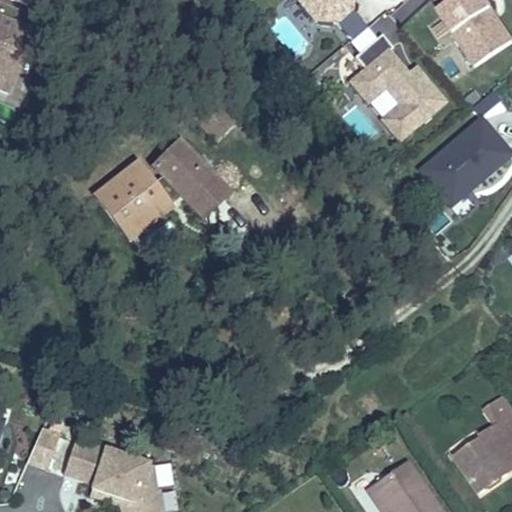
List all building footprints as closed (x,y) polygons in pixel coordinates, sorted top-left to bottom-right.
[(296,0),(314,22),(336,24),(352,11),(352,0),(296,0)] [(511,41),(484,0),(457,0),(439,12),(475,68),(511,43),(511,41)] [(347,39),(365,30),(357,14),(339,23),(347,39)] [(36,31),(0,15),(0,90),(8,94),(16,75),(12,63),(17,51),(26,55),(36,31)] [(393,50),(382,37),(355,59),(365,72),(350,84),(368,105),(386,90),(400,107),(382,122),(399,143),(445,104),(416,69),(407,76),(389,53),(393,50)] [(236,123),(214,100),(193,120),(215,143),(236,123)] [(481,120),(419,172),(450,209),(511,157),(481,120)] [(128,172),(95,198),(127,238),(168,206),(166,204),(178,194),(182,198),(186,203),(198,216),(220,195),(176,149),(154,170),(165,181),(155,189),(146,195),(128,172)] [(136,166),(128,172),(146,195),(155,189),(136,166)] [(166,204),(168,206),(170,208),(182,198),(178,194),(166,204)] [(224,200),(220,195),(198,216),(202,220),(224,200)] [(506,472),(511,467),(511,414),(504,402),(487,413),(499,430),(484,440),(486,442),(458,461),(481,495),(509,476),(506,472)] [(59,437),(47,433),(41,432),(27,465),(48,472),(59,437)] [(152,468),(75,442),(64,477),(93,486),(91,492),(132,505),(134,511),(160,511),(156,492),(159,491),(152,468)] [(373,487),(390,511),(440,511),(407,464),(373,487)] [(381,511),(390,511),(373,487),(367,491),(381,511)] [(134,511),(132,505),(91,492),(90,497),(118,507),(119,511),(134,511)]
